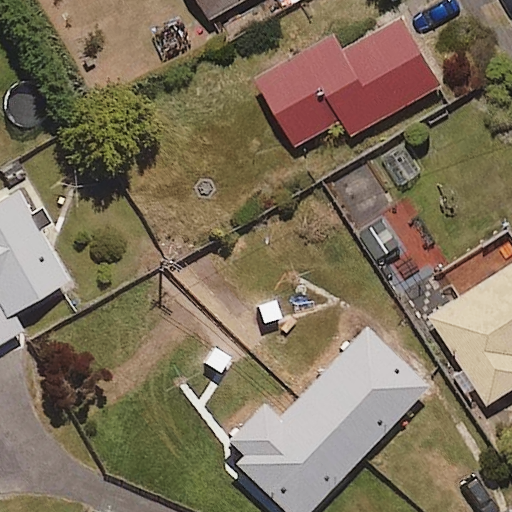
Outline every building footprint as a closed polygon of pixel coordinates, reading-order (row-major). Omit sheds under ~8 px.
[(337,17),(256,63),(298,135),(344,108),(353,124),(446,71),(405,0),(402,0),(346,32),(337,17)] [(0,335),(19,324),(10,309),(69,276),(40,225),(52,218),(40,196),(30,202),(16,178),(0,187),(0,335)] [(384,214),(358,230),(378,262),(404,246),(384,214)] [(511,252),(431,306),(490,395),(511,379),(511,252)] [(260,395),(225,431),(243,448),(233,458),(289,511),(300,511),(426,380),(362,319),(276,410),(260,395)]
